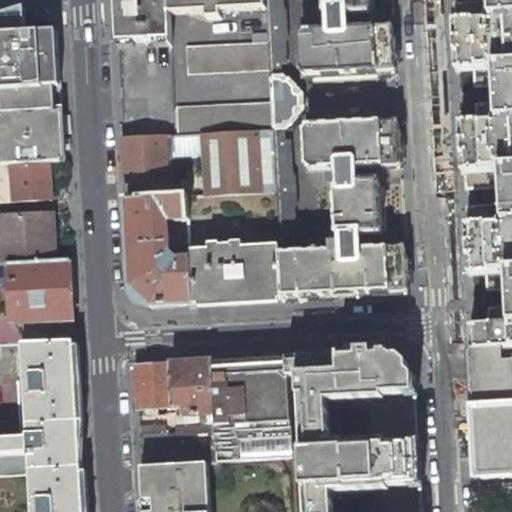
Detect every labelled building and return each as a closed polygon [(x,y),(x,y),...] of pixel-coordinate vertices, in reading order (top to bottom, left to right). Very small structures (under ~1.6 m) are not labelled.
[(171,15),(170,0),(115,0),(118,44),(172,41),(171,15)] [(170,0),(171,15),(267,10),(266,0),(170,0)] [(279,0),(266,0),(267,10),(268,43),(269,61),(282,60),(279,0)] [(323,0),(324,15),(326,16),(329,16),(330,31),(301,33),(304,77),(396,72),(394,27),(347,29),(347,14),(370,14),(368,0),(323,0)] [(470,328),(472,353),(511,350),(511,0),(480,0),(481,20),(453,22),(456,72),(495,69),(496,85),(485,85),(487,122),(459,124),(462,175),(501,172),(502,187),(491,188),(493,224),(465,226),(468,276),(507,274),(507,289),(496,290),(499,326),(470,328)] [(56,33),(29,36),(28,9),(0,17),(0,112),(11,111),(60,109),(56,33)] [(270,70),(269,61),(268,43),(186,47),(188,74),(270,70)] [(272,104),(273,128),(288,127),(287,123),(297,112),(297,111),(303,110),(302,94),(296,94),(296,92),(285,83),(285,79),(270,79),(272,104)] [(472,104),(471,88),(463,89),(463,93),(458,93),(458,102),(463,101),(464,105),(472,104)] [(273,130),(273,128),(272,104),(176,108),(178,136),(203,134),(273,130)] [(0,166),(50,163),(50,164),(65,163),(62,111),(31,113),(0,114),(0,166)] [(280,255),(283,299),(408,293),(406,247),(361,250),(361,235),(382,234),(380,183),(357,184),(356,169),(402,167),(399,122),(307,127),(309,172),(338,171),(339,186),(335,186),(334,187),(337,236),(338,237),(342,237),(343,251),(280,255)] [(203,134),(207,197),(277,193),(274,146),(273,130),(203,134)] [(167,180),(164,137),(124,139),(126,183),(167,180)] [(274,146),(277,193),(280,247),(293,246),(287,146),(274,146)] [(50,164),(50,163),(0,166),(0,203),(52,201),(50,164)] [(485,202),(484,194),(465,196),(465,203),(485,202)] [(169,257),(167,222),(190,221),(188,196),(127,200),(132,291),(151,308),(195,305),(192,261),(178,262),(176,259),(174,258),(169,257)] [(50,234),(49,213),(0,215),(0,264),(56,262),(55,234),(50,234)] [(280,255),(280,247),(241,250),(240,244),(232,245),(232,247),(220,247),(220,245),(212,246),(212,251),(191,253),(192,261),(195,305),(283,299),(280,255)] [(0,346),(22,345),(75,344),(71,261),(56,262),(0,264),(0,346)] [(490,304),(490,296),(471,297),(471,305),(490,304)] [(0,476),(31,475),(32,511),(85,511),(75,344),(22,345),(28,439),(11,440),(10,422),(0,422),(0,476)] [(511,350),(472,353),(479,480),(511,478),(511,350)] [(421,511),(414,379),(389,354),(288,360),(288,364),(289,378),(290,378),(299,378),(306,511),(421,511)] [(166,429),(140,430),(142,470),(208,466),(217,465),(217,464),(213,368),(214,368),(214,364),(137,368),(139,410),(184,407),(185,417),(176,417),(177,435),(167,436),(166,429)] [(214,368),(213,368),(217,464),(294,459),(295,459),(290,378),(289,378),(288,364),(214,368)] [(210,511),(208,466),(142,470),(144,511),(210,511)]
